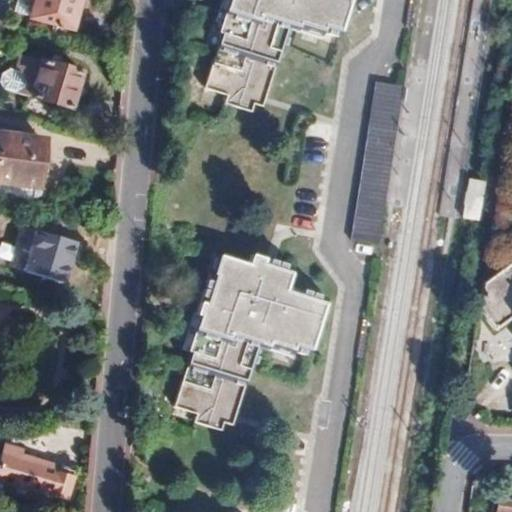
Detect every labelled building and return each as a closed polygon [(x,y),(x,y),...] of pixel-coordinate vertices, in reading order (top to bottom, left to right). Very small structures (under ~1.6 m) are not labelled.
[(77,0),(32,0),(28,18),(69,30),(77,0)] [(255,105),(258,96),(258,92),(253,91),(255,85),(270,89),(282,44),(288,45),(294,22),(299,23),(302,17),(342,28),(349,0),(228,0),(222,25),(224,26),(209,81),(230,88),(228,96),(255,105)] [(79,73),(18,55),(13,71),(7,70),(1,74),(0,77),(0,85),(2,90),(68,110),(79,73)] [(376,245),(383,210),(386,185),(401,85),(374,82),(349,241),(376,245)] [(258,92),(258,96),(267,99),(270,89),(255,85),(253,91),(258,92)] [(0,196),(8,197),(8,200),(25,202),(30,199),(32,188),(34,188),(40,143),(9,139),(9,133),(0,132),(0,196)] [(292,256),(275,252),(273,258),(262,255),(264,248),(251,245),(248,256),(218,247),(212,266),(210,265),(199,305),(202,306),(190,343),(194,345),(178,399),(201,406),(198,415),(225,423),(228,415),(230,412),(223,409),(226,401),(240,407),(253,362),(256,363),(263,337),(269,340),(271,332),(311,344),(328,287),(288,275),(292,256)] [(273,258),(275,252),(264,248),(262,255),(273,258)] [(511,263),(499,273),(482,283),(478,312),(494,334),(511,321),(511,263)] [(237,417),(240,407),(226,401),(223,409),(230,412),(228,415),(237,417)] [(0,494),(34,505),(36,499),(48,502),(50,496),(64,500),(70,480),(56,476),(58,467),(20,456),(22,450),(4,445),(0,456),(0,494)] [(511,511),(511,493),(499,491),(494,511),(511,511)]
